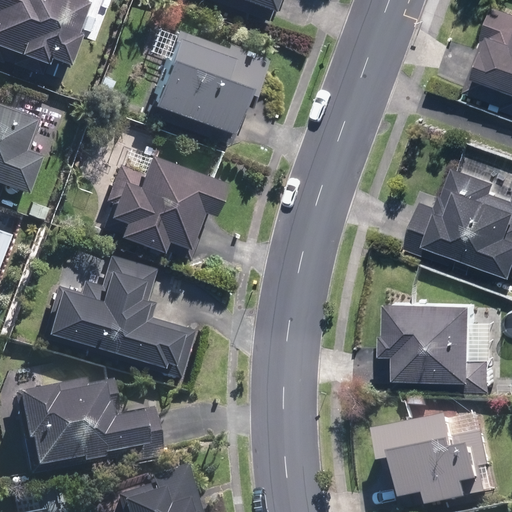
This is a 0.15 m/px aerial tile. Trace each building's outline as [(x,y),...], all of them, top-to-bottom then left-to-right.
[(0,0),(0,44),(46,60),(49,50),(68,57),(87,0),(0,0)] [(511,10),(497,5),(467,89),(492,97),(498,79),(511,83),(511,10)] [(226,43),(178,27),(152,100),(228,127),(242,87),(260,93),(274,55),(228,39),(226,43)] [(27,142),(39,111),(0,96),(0,191),(20,199),(40,146),(27,142)] [(225,176),(153,149),(143,169),(127,164),(110,211),(124,217),(120,228),(165,245),(168,235),(190,243),(204,205),(212,209),(225,176)] [(437,226),(432,240),(511,268),(511,195),(496,190),(499,180),(452,163),(439,202),(426,197),(419,220),(437,226)] [(58,284),(45,326),(142,355),(138,369),(174,379),(190,323),(148,310),(161,267),(110,252),(97,295),(58,284)] [(479,355),(481,300),(392,295),(389,352),(402,353),(401,374),(448,376),(447,389),(491,391),(493,356),(479,355)] [(101,449),(160,441),(155,410),(123,415),(118,380),(87,384),(86,378),(20,387),(27,440),(33,439),(36,466),(102,456),(101,449)] [(506,432),(501,406),(384,426),(391,463),(404,460),(411,498),(436,494),(437,503),(499,492),(489,435),(506,432)] [(202,511),(188,461),(150,472),(153,484),(122,492),(127,511),(202,511)]
